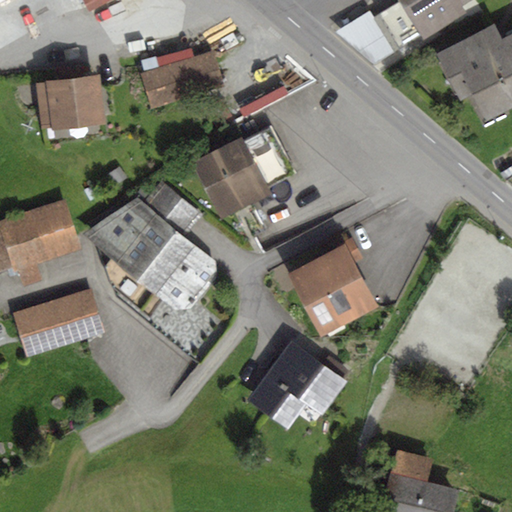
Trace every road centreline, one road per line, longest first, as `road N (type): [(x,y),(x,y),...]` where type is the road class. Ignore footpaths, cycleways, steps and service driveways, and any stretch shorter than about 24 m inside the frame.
road 1 (residential): [(441,146),(403,188),(263,265),(236,332),(170,414)]
road 2 (tertiary): [(441,146),(268,0)]
